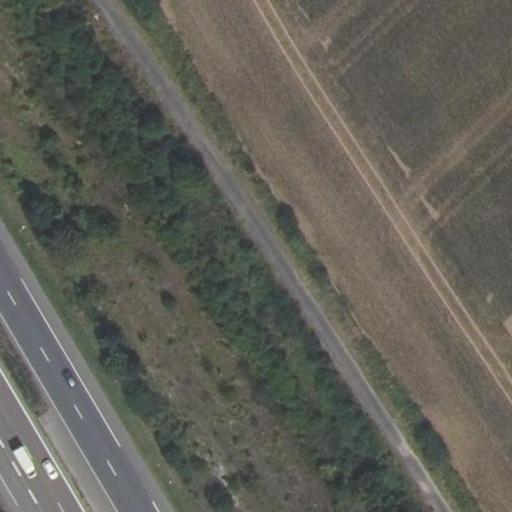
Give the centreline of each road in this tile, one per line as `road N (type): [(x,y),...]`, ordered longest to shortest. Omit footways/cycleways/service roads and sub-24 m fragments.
road 1 (track): [(87,0),(438,511)]
road 2 (trunk): [(137,511),(0,278)]
